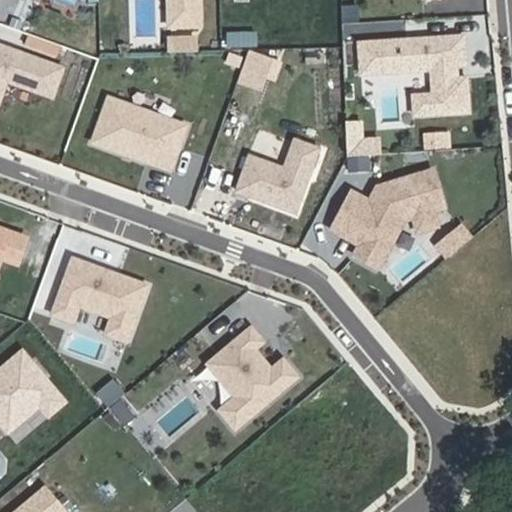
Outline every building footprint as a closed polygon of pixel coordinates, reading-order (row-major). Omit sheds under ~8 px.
[(169,0),(170,25),(201,24),(200,0),(169,0)] [(467,36),(440,37),(442,65),(454,64),(454,78),(460,78),(459,64),(469,63),(467,36)] [(440,37),(361,42),(363,74),(434,70),(435,94),(415,95),(417,115),(472,112),(469,77),(460,78),(454,78),(454,64),(442,65),(440,37)] [(63,67),(0,44),(0,98),(7,80),(52,96),(63,67)] [(93,142),(171,170),(187,125),(137,107),(109,97),(93,142)] [(385,152),(385,134),(368,134),(368,118),(351,118),(351,152),(385,152)] [(319,149),(294,140),(284,169),(248,156),(236,191),(295,213),(319,149)] [(351,192),(332,230),(351,240),(353,237),(362,241),(360,245),(354,256),(378,268),(404,220),(413,217),(432,211),(443,208),(432,171),(376,187),(369,202),(351,192)] [(432,211),(413,217),(418,231),(437,226),(432,211)] [(469,223),(441,239),(448,253),(477,236),(469,223)] [(27,237),(0,227),(0,258),(1,255),(18,261),(27,237)] [(362,241),(353,237),(351,240),(360,245),(362,241)] [(147,284),(73,257),(53,312),(74,319),(79,305),(111,316),(106,331),(127,339),(147,284)] [(264,341),(251,326),(207,363),(235,396),(219,409),(236,428),(298,376),(283,358),(272,368),(255,348),(264,341)] [(0,422),(2,424),(34,398),(40,405),(49,416),(66,401),(23,350),(0,369),(0,422)] [(34,398),(2,424),(8,432),(40,405),(34,398)] [(67,511),(46,487),(15,511),(67,511)]
